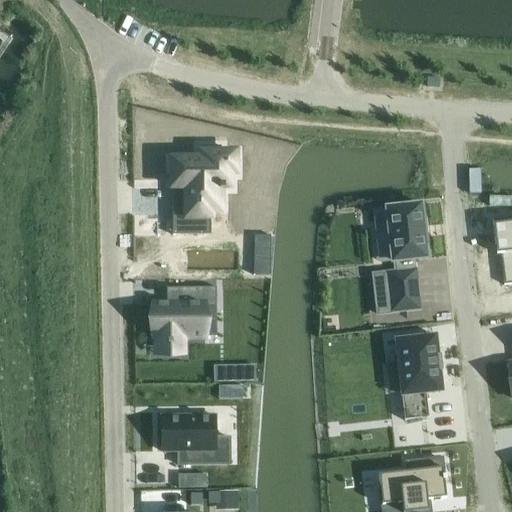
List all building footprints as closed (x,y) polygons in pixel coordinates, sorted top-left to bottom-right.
[(427,76),(426,86),(438,87),(438,77),(427,76)] [(189,160),(172,160),(172,180),(172,235),(210,235),(210,214),(221,213),(221,189),(224,189),(224,186),(230,186),(230,173),(235,173),(235,152),(220,152),(220,146),(199,147),(200,159),(189,159),(189,160)] [(392,273),(372,275),(376,313),(419,309),(418,300),(415,270),(414,258),(422,257),(426,257),(421,205),(386,208),(386,211),(375,212),(376,226),(388,225),(392,273)] [(169,304),(156,304),(156,318),(156,349),(156,357),(182,357),(182,339),(205,339),(205,308),(217,308),(217,290),(169,290),(169,304)] [(435,335),(395,340),(397,362),(401,392),(404,420),(429,417),(426,393),(442,392),(439,371),(441,371),(439,356),(437,356),(435,335)] [(254,365),(213,366),(213,383),(255,382),(254,365)] [(215,414),(159,414),(159,451),(181,451),(182,464),(229,464),(229,437),(215,437),(215,414)] [(406,472),(378,475),(381,511),(425,511),(424,501),(429,501),(445,499),(444,481),(446,481),(443,456),(433,458),(433,460),(405,463),(406,472)] [(205,475),(177,475),(177,488),(205,488),(205,475)] [(238,490),(215,491),(215,510),(238,510),(238,509),(238,490)]
